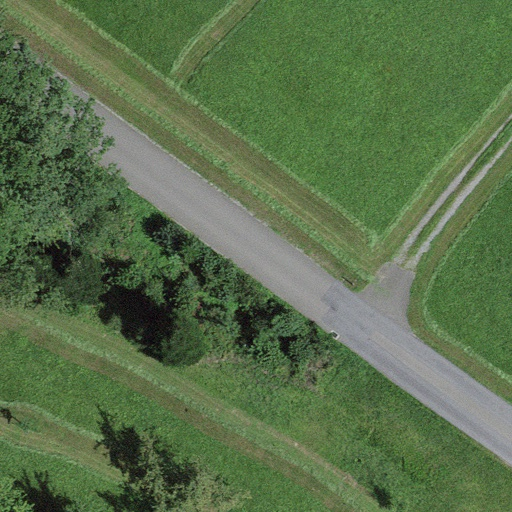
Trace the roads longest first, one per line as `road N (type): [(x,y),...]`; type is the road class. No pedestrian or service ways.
road 1 (unclassified): [(511,439),(0,71)]
road 2 (track): [(511,137),(359,335)]
